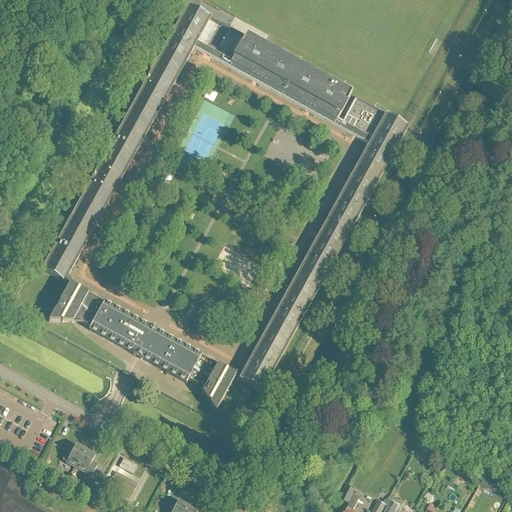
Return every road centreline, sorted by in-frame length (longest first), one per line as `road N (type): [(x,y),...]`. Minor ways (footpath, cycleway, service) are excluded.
road 1 (track): [(511,58),(265,511)]
road 2 (unclassified): [(256,511),(0,370)]
